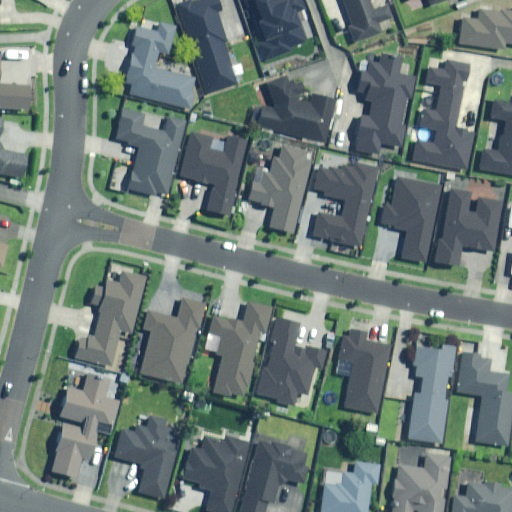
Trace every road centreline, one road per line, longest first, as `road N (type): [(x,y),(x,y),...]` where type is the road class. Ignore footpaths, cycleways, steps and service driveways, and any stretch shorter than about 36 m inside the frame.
road 1 (residential): [(511,313),(380,292),(59,217)]
road 2 (residential): [(59,217),(0,446)]
road 3 (residential): [(99,0),(77,40),(75,138),(60,206)]
